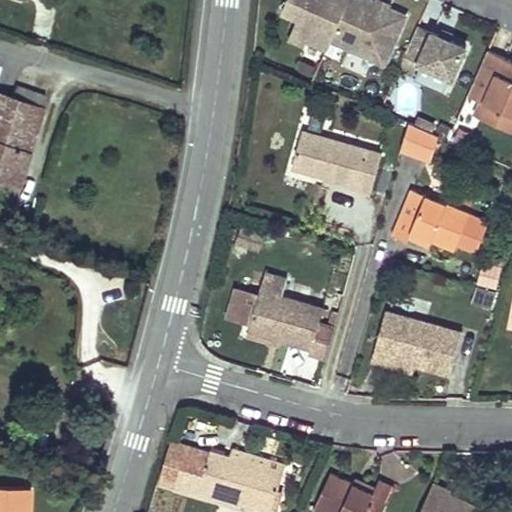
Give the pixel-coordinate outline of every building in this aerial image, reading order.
[(310,33),(307,40),(326,49),(330,39),(347,0),(287,0),(283,12),(298,19),(295,27),(310,33)] [(387,7),(378,3),(372,0),(367,0),(367,1),(364,0),(347,0),(330,39),(384,63),(406,15),(387,7)] [(450,39),(441,35),(418,25),(404,57),(417,62),(453,78),(467,47),(450,39)] [(305,45),(307,40),(310,33),(295,27),(289,38),(305,45)] [(443,30),(441,35),(450,39),(452,34),(443,30)] [(484,102),(478,117),(511,131),(511,60),(488,50),(468,95),(478,100),(484,102)] [(411,74),(417,62),(404,57),(399,68),(411,74)] [(0,174),(18,180),(45,96),(16,86),(13,96),(0,91),(0,174)] [(472,114),(478,117),(484,102),(478,100),(472,114)] [(388,112),(391,106),(383,102),(380,109),(388,112)] [(433,124),(417,117),(414,124),(430,131),(433,124)] [(403,146),(431,158),(438,135),(430,131),(414,124),(409,122),(403,146)] [(326,172),(324,176),(355,185),(354,189),(371,194),(383,153),(303,131),(294,162),(326,172)] [(470,136),(458,131),(454,141),(466,146),(470,136)] [(293,167),(324,176),(326,172),(294,162),(293,167)] [(411,232),(432,241),(455,250),(470,212),(411,188),(393,234),(408,241),(409,237),(411,232)] [(242,222),(241,228),(265,235),(267,230),(242,222)] [(265,235),(241,228),(236,243),(260,250),(265,235)] [(429,245),(432,241),(411,232),(409,237),(429,245)] [(495,285),(500,268),(484,263),(479,281),(495,285)] [(265,274),(248,331),(281,340),(310,348),(308,355),(325,359),(333,328),(319,324),(323,309),(281,297),(286,280),(265,274)] [(478,287),(473,301),(492,307),(497,292),(478,287)] [(392,358),(417,365),(450,374),(462,332),(386,311),(372,360),(390,365),(392,358)] [(281,340),(248,331),(246,337),(279,346),(281,340)] [(415,372),(417,365),(392,358),(390,365),(415,372)] [(196,444),(189,464),(205,468),(211,449),(196,444)] [(234,448),(232,455),(283,470),(285,464),(234,448)] [(283,470),(232,455),(211,449),(205,468),(189,464),(184,484),(199,489),(272,510),(283,470)] [(374,492),(354,483),(331,472),(314,509),(319,511),(381,511),(394,486),(380,480),(376,487),(374,492)] [(357,478),(354,483),(374,492),(376,487),(357,478)] [(447,499),(450,493),(451,491),(433,482),(419,511),(475,511),(472,511),(447,499)] [(28,511),(30,487),(0,485),(0,511),(28,511)] [(258,511),(271,511),(272,510),(199,489),(197,494),(258,511)] [(475,504),(450,493),(447,499),(472,511),(475,504)]
